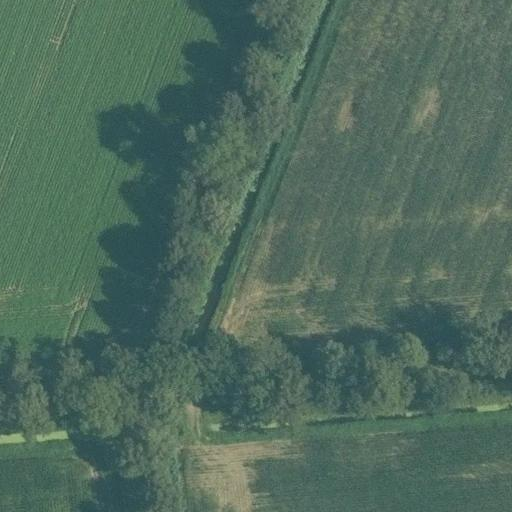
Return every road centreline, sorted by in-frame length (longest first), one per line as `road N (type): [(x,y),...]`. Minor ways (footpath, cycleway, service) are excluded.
road 1 (track): [(511,363),(143,391)]
road 2 (track): [(143,391),(0,404)]
